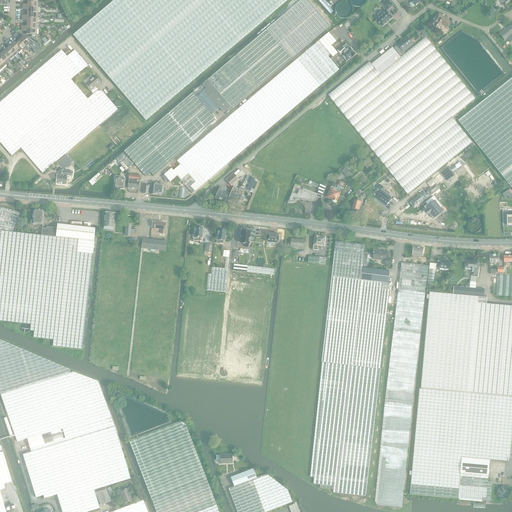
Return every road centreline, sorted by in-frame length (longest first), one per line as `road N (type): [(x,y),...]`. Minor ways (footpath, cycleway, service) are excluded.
road 1 (unclassified): [(197,211),(211,188),(430,5),(486,31),(511,11)]
road 2 (secondary): [(511,242),(197,211)]
road 3 (secondary): [(197,211),(29,196)]
